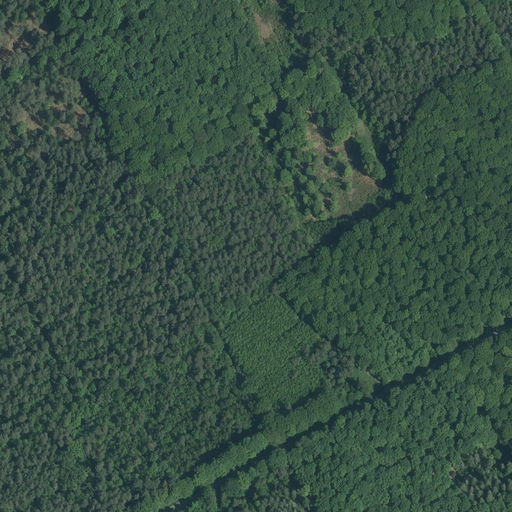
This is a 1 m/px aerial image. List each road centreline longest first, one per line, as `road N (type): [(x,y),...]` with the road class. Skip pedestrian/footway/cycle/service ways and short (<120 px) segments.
road 1 (unknown): [(394,390),(301,317),(275,286),(434,192),(445,153),(479,123),(476,82),(499,60),(478,9)]
road 2 (unknown): [(0,263),(119,201),(299,72),(357,43),(429,42),(478,9)]
road 3 (track): [(72,57),(283,450)]
road 4 (secondary): [(169,511),(511,325)]
road 5 (track): [(72,57),(191,0)]
road 6 (unknown): [(414,511),(394,390)]
